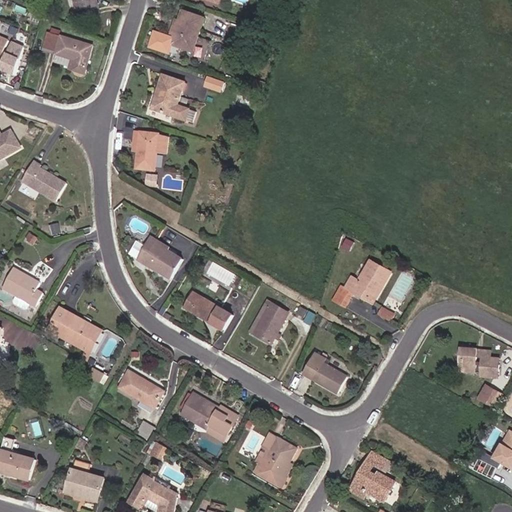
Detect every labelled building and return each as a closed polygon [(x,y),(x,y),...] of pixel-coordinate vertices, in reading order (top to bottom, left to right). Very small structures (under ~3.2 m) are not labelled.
[(178,21),(173,34),(172,37),(153,30),(149,43),(161,47),(164,39),(170,41),(171,44),(191,51),(202,18),(181,10),(178,21)] [(167,32),(173,34),(178,21),(172,19),(167,32)] [(44,30),(38,46),(51,50),(57,34),(44,30)] [(70,69),(80,72),(89,47),(59,36),(53,54),(72,60),(70,69)] [(0,37),(0,58),(8,41),(0,37)] [(149,108),(184,119),(187,109),(174,104),(181,81),(160,73),(149,108)] [(209,76),(206,87),(224,91),(227,80),(209,76)] [(199,124),(189,121),(187,125),(197,129),(199,124)] [(137,147),(139,130),(132,129),(130,147),(137,147)] [(19,146),(10,130),(1,135),(0,133),(0,153),(2,156),(19,146)] [(157,131),(139,130),(137,147),(136,165),(154,167),(157,131)] [(66,184),(39,169),(40,166),(33,162),(21,183),(56,202),(66,184)] [(148,173),(148,185),(156,186),(157,174),(148,173)] [(65,226),(67,235),(72,234),(77,232),(75,223),(65,226)] [(137,261),(145,265),(156,244),(158,241),(151,236),(137,261)] [(183,260),(156,244),(145,265),(171,280),(183,260)] [(340,293),(335,302),(348,309),(357,294),(375,304),(393,273),(373,263),(361,284),(355,281),(346,296),(340,293)] [(23,276),(25,272),(15,267),(2,288),(35,308),(43,294),(37,291),(40,285),(23,276)] [(226,312),(192,292),(186,302),(192,306),(187,313),(215,330),(226,312)] [(29,305),(15,296),(12,301),(13,304),(23,310),(26,309),(29,305)] [(254,333),(272,302),(268,299),(249,330),(254,333)] [(181,309),(187,313),(192,306),(186,302),(181,309)] [(272,302),(254,333),(271,343),(289,313),(272,302)] [(404,316),(394,309),(391,313),(401,320),(404,316)] [(88,325),(69,314),(63,311),(50,330),(87,352),(96,335),(86,329),(88,325)] [(96,335),(87,352),(93,355),(105,335),(88,325),(86,329),(96,335)] [(324,361),(327,355),(318,350),(305,371),(338,391),(347,376),(324,361)] [(480,373),(480,376),(498,378),(499,361),(489,360),(478,360),(478,351),(463,351),(461,372),(480,373)] [(489,352),(478,351),(478,360),(489,360),(489,352)] [(164,394),(129,371),(118,387),(154,410),(164,394)] [(477,401),(493,410),(502,396),(486,387),(477,401)] [(218,410),(220,405),(195,391),(192,395),(218,410)] [(192,395),(179,414),(207,430),(210,425),(226,434),(237,416),(220,405),(218,410),(192,395)] [(484,451),(480,458),(498,469),(502,462),(511,468),(511,431),(510,431),(495,458),(484,451)] [(287,462),(295,448),(265,432),(256,448),(266,453),(260,465),(254,473),(277,486),(282,477),(279,475),(287,462)] [(34,457),(0,446),(0,468),(27,477),(34,457)] [(370,463),(377,468),(383,471),(388,463),(375,455),(370,463)] [(76,460),(75,467),(91,470),(92,463),(76,460)] [(282,477),(290,464),(287,462),(279,475),(282,477)] [(370,463),(365,472),(372,476),(377,468),(370,463)] [(103,478),(71,469),(65,490),(97,499),(103,478)] [(366,494),(384,505),(396,485),(381,476),(377,483),(373,481),(375,478),(372,476),(365,472),(352,492),(363,498),(366,494)] [(173,511),(177,494),(144,475),(130,499),(141,505),(149,493),(164,501),(162,511),(173,511)]
